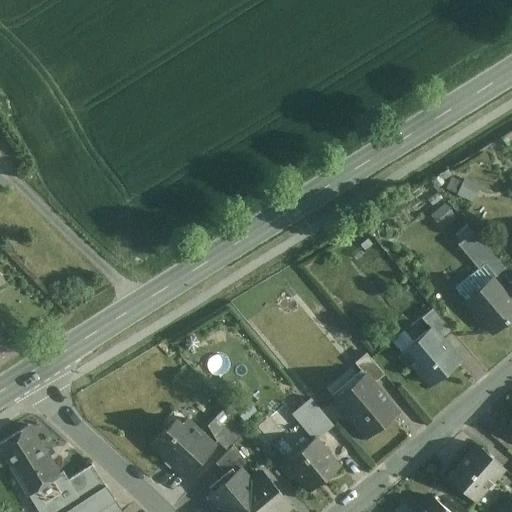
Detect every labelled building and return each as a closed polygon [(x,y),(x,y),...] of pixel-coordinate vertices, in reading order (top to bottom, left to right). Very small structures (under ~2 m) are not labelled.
[(464,177),(457,191),(473,199),(480,184),(464,177)] [(504,268),(473,231),(457,244),(478,268),(479,269),(485,264),(495,275),(495,276),(504,268)] [(478,268),(455,287),(465,299),(467,298),(469,301),(480,291),(478,289),(491,278),(492,278),(495,275),(485,264),(479,269),(478,268)] [(491,278),(478,289),(480,291),(469,301),(467,298),(465,299),(493,332),(511,316),(511,295),(508,291),(505,294),(492,278),(491,278)] [(450,327),(433,307),(420,318),(428,329),(430,327),(438,337),(450,327)] [(438,337),(430,327),(428,329),(401,352),(429,386),(459,361),(438,337)] [(384,374),(366,353),(355,363),(364,374),(366,373),(374,382),(384,374)] [(374,382),(366,373),(364,374),(335,399),(368,438),(399,412),(374,382)] [(320,437),(334,426),(314,403),(301,414),(320,437)] [(224,408),(207,425),(215,440),(227,451),(232,446),(245,432),(224,408)] [(320,437),(301,414),(295,419),(314,441),(315,442),(320,437)] [(187,419),(173,435),(166,428),(151,444),(187,478),(216,446),(187,419)] [(297,420),(270,443),(288,463),(314,441),(297,420)] [(59,473),(29,426),(28,425),(0,443),(0,449),(38,511),(67,511),(68,511),(82,502),(68,480),(62,471),(59,473)] [(288,463),(286,465),(310,492),(338,469),(315,442),(314,441),(288,463)] [(227,451),(215,463),(229,479),(239,470),(240,471),(247,465),(232,446),(227,451)] [(476,446),(449,477),(475,501),(503,469),(476,446)] [(92,464),(68,480),(82,502),(106,486),(92,464)] [(240,471),(239,470),(229,479),(209,495),(223,511),(284,511),(291,506),(264,474),(252,485),(240,471)] [(455,511),(459,511),(463,509),(439,485),(434,490),(455,511)] [(82,502),(68,511),(67,511),(97,511),(115,501),(106,486),(82,502)] [(447,511),(433,499),(421,511),(447,511)]
